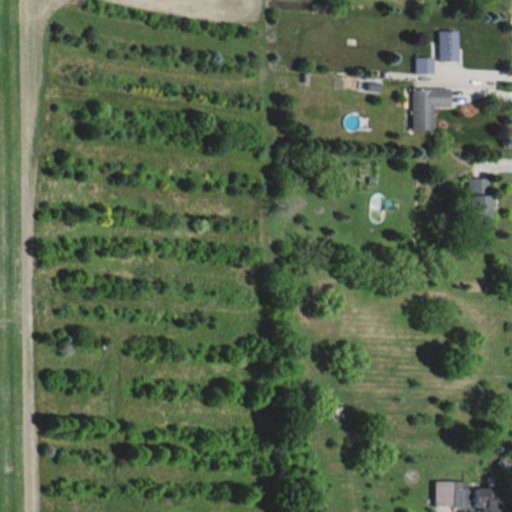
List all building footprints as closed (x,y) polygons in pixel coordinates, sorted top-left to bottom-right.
[(435,30),(435,60),(454,60),(454,30),(435,30)] [(411,56),(412,73),(430,72),(430,56),(411,56)] [(408,129),(430,128),(430,105),(446,105),(446,87),(408,88),(408,129)] [(486,225),(485,207),(490,207),(490,193),(485,193),(485,177),(464,178),(464,226),(486,225)] [(431,505),(464,506),(465,481),(431,480),(431,505)] [(480,511),(500,511),(501,487),(471,487),(471,506),(480,506),(480,511)]
